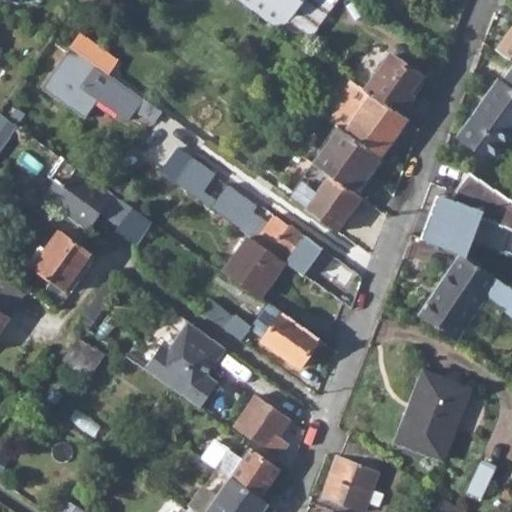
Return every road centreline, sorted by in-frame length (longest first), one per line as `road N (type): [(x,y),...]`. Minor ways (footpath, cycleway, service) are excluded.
road 1 (residential): [(290,511),(482,0)]
road 2 (unknown): [(329,414),(109,258)]
